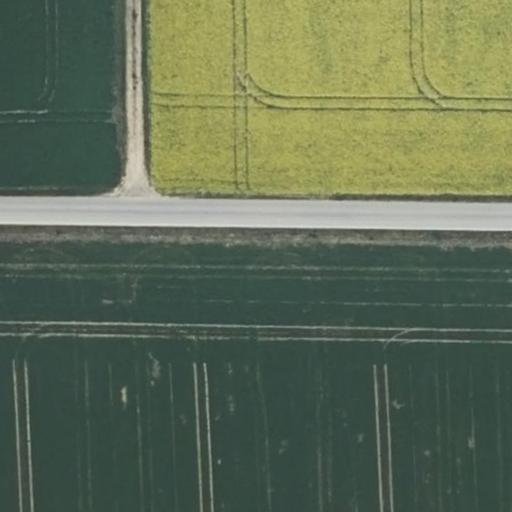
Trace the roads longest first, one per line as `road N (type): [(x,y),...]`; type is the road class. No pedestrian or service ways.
road 1 (unclassified): [(511,216),(0,205)]
road 2 (track): [(126,0),(128,207)]
